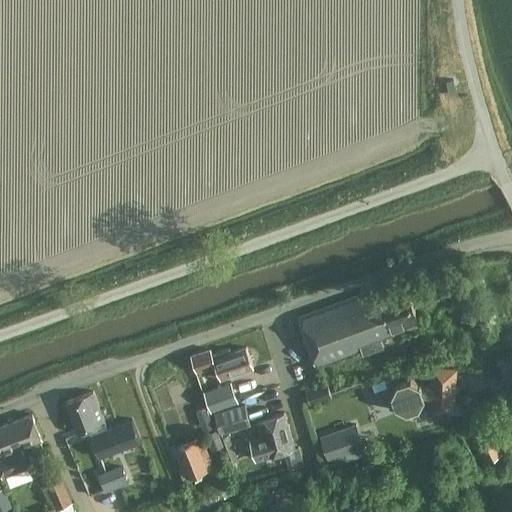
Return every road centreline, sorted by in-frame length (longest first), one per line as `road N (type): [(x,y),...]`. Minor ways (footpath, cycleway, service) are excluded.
road 1 (residential): [(511,190),(492,156),(0,332)]
road 2 (residential): [(511,236),(36,396)]
road 3 (residential): [(84,511),(36,396)]
